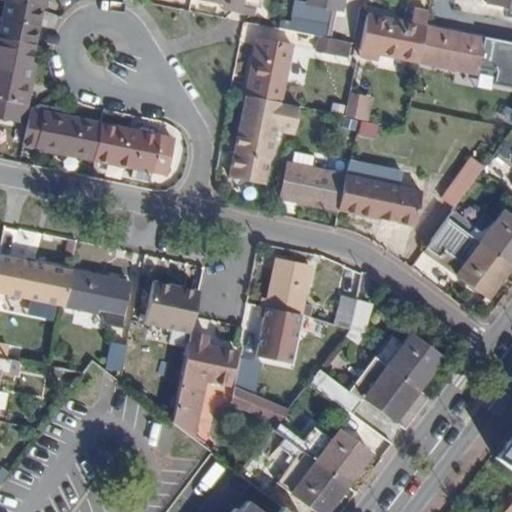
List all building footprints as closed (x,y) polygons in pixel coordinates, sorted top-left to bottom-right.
[(0,30),(0,39),(33,46),(42,0),(11,0),(12,2),(6,1),(0,30)] [(211,0),(259,10),(261,0),(211,0)] [(332,9),(342,11),(344,0),(306,0),(305,3),(293,0),(289,22),(279,20),(277,29),(320,38),(326,39),(332,9)] [(511,8),(511,0),(485,0),(485,3),(511,8)] [(379,55),(417,63),(424,27),(427,12),(414,10),(411,24),(366,15),(358,50),(361,58),(378,62),(379,55)] [(457,64),(475,68),(481,39),(476,38),(458,34),(424,27),(417,63),(456,71),(457,64)] [(458,34),(476,38),(477,33),(459,29),(458,34)] [(511,48),(511,42),(481,36),(481,39),(475,68),(494,71),(492,85),(511,88),(511,83),(511,51),(511,48)] [(317,52),(347,59),(350,44),(326,39),(320,38),(317,52)] [(0,120),(17,124),(33,46),(0,39),(0,120)] [(245,96),(279,103),(291,46),(263,40),(258,59),(253,58),(245,96)] [(456,71),(473,74),(475,68),(457,64),(456,71)] [(299,107),(279,103),(245,96),(228,176),(263,183),(274,127),(294,131),(299,107)] [(362,118),(381,122),(384,109),(365,105),(362,118)] [(24,145),(97,160),(104,125),(32,110),(24,145)] [(173,139),(154,135),(155,128),(140,126),(139,132),(104,125),(97,160),(132,168),(130,177),(148,181),(150,171),(158,173),(166,174),(172,145),(173,139)] [(166,174),(179,177),(185,147),(172,145),(166,174)] [(292,164),(311,168),(314,157),(294,153),(292,164)] [(483,167),(470,158),(440,199),(453,208),(481,170),(483,167)] [(351,161),(348,176),(340,212),(377,220),(378,212),(415,220),(421,191),(400,187),(404,172),(351,161)] [(340,212),(348,176),(311,168),(292,164),(287,163),(281,194),(299,198),(298,204),(340,212)] [(148,181),(156,183),(158,173),(150,171),(148,181)] [(495,221),(483,212),(473,225),(452,209),(446,218),(462,229),(468,234),(478,242),(511,266),(511,264),(511,217),(502,211),(495,221)] [(424,249),(439,261),(462,229),(446,218),(424,249)] [(451,256),(462,264),(478,242),(468,234),(451,256)] [(454,275),(486,299),(511,266),(478,242),(462,264),(454,275)] [(24,297),(63,305),(71,270),(0,255),(0,292),(3,293),(24,297)] [(299,316),(301,304),(309,266),(275,258),(265,309),(299,316)] [(107,314),(121,317),(129,282),(71,270),(63,305),(107,314)] [(197,289),(152,280),(143,322),(189,331),(197,289)] [(333,323),(349,326),(355,300),(341,296),(333,323)] [(356,345),(366,329),(373,305),(355,300),(349,326),(345,336),(356,345)] [(299,316),(309,318),(311,306),(301,304),(299,316)] [(255,357),(289,364),(299,316),(265,309),(259,307),(257,317),(264,318),(262,324),(255,357)] [(119,325),(121,317),(107,314),(105,323),(119,325)] [(208,336),(189,331),(189,335),(188,341),(178,388),(177,390),(171,422),(192,438),(204,381),(229,386),(236,352),(206,345),(208,336)] [(373,357),(416,389),(441,357),(409,333),(402,342),(391,334),(373,357)] [(119,372),(122,360),(125,346),(110,343),(104,368),(119,372)] [(0,371),(17,375),(20,362),(0,357),(0,371)] [(404,429),(428,398),(416,389),(373,357),(368,365),(378,373),(358,400),(361,402),(363,398),(404,429)] [(234,385),(255,395),(262,365),(239,360),(234,385)] [(347,392),(358,400),(378,373),(368,365),(347,392)] [(361,402),(358,400),(347,392),(318,370),(308,383),(351,415),(361,402)] [(255,395),(234,385),(229,402),(277,423),(279,421),(287,410),(255,395)] [(283,439),(345,486),(369,454),(339,430),(331,441),(319,432),(310,444),(279,421),(277,423),(271,430),(283,439)] [(374,449),(382,438),(359,421),(351,431),(374,449)] [(511,430),(491,458),(511,473),(511,430)] [(315,511),(325,511),(345,486),(283,439),(278,447),(293,459),(275,482),(315,511)] [(495,511),(511,511),(511,494),(510,493),(495,511)] [(263,511),(248,501),(239,511),(263,511)]
